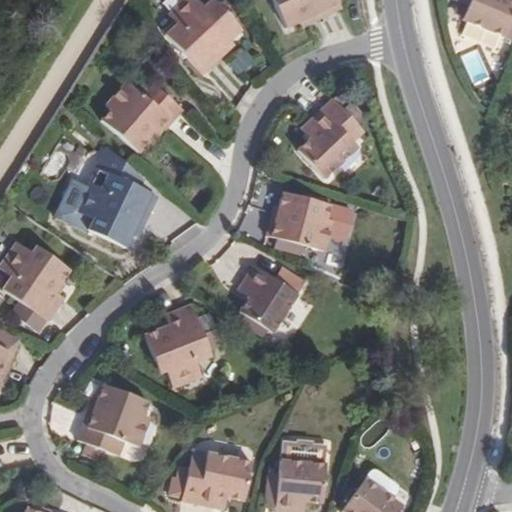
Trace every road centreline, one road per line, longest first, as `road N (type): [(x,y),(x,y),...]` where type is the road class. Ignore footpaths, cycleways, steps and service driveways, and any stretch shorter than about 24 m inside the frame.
road 1 (residential): [(125,511),(66,482),(33,436),(33,402),(72,330),(217,225),(248,124),(273,84),(324,57),(403,39)]
road 2 (tertiary): [(403,39),(463,245),(480,337),(481,402),(464,487)]
road 3 (track): [(0,158),(98,0)]
